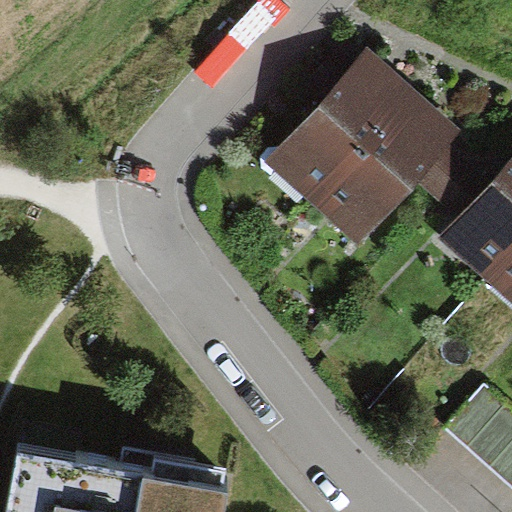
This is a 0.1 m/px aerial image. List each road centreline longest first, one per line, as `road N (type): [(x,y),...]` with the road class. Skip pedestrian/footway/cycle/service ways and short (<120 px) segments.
road 1 (residential): [(379,511),(333,471),(157,241)]
road 2 (residential): [(303,0),(161,163),(157,241)]
road 3 (track): [(0,185),(68,194),(157,241)]
